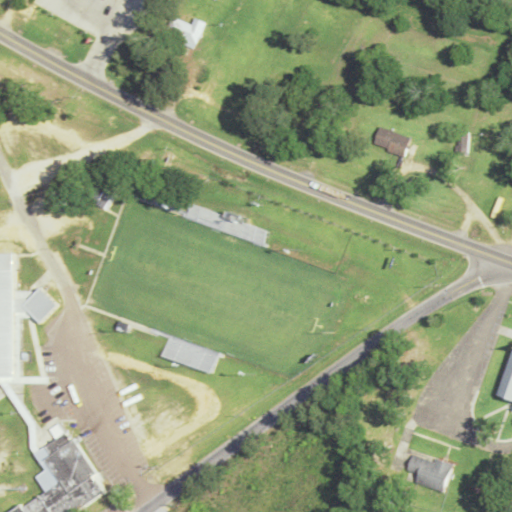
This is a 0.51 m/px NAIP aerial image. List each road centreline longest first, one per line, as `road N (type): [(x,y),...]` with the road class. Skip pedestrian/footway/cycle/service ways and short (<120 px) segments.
road 1 (primary): [(511,261),(232,152),(0,31)]
road 2 (tertiary): [(143,511),(376,340),(483,276),(499,257)]
